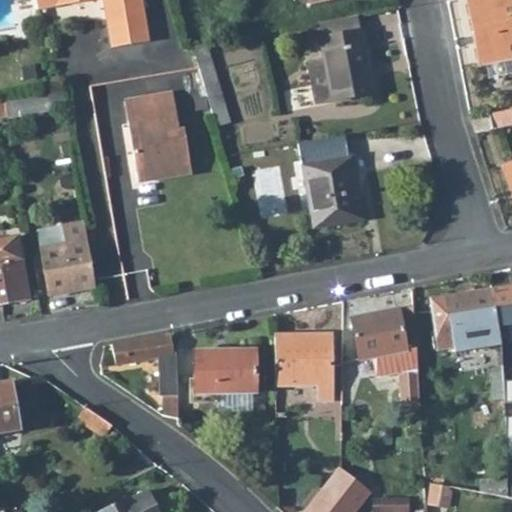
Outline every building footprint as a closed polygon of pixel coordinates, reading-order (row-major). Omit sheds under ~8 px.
[(99,0),(102,0),(111,49),(149,42),(142,0),(35,0),(37,11),(99,0)] [(466,0),(479,64),(511,58),(511,4),(511,0),(466,0)] [(318,24),(321,38),(361,30),(358,16),(318,24)] [(361,30),(321,38),(320,38),(324,59),(333,102),(374,94),(362,30),(361,30)] [(205,45),(193,49),(216,128),(229,124),(205,45)] [(307,63),(315,105),(333,102),(324,59),(307,63)] [(61,93),(5,103),(7,116),(7,119),(64,109),(61,93)] [(124,102),(129,127),(137,125),(141,150),(133,152),(138,182),(191,173),(184,131),(179,132),(173,94),(124,102)] [(491,130),(511,125),(511,109),(488,115),(491,130)] [(129,127),(133,152),(141,150),(137,125),(129,127)] [(344,136),(296,145),(300,167),(301,167),(313,230),(362,220),(351,157),(348,158),(344,136)] [(227,161),(234,182),(241,181),(235,159),(227,161)] [(511,161),(500,166),(511,199),(511,161)] [(40,249),(47,296),(94,287),(86,240),(83,241),(80,223),(62,226),(65,244),(40,249)] [(36,230),(40,249),(65,244),(62,226),(36,230)] [(0,304),(28,299),(18,238),(0,240),(0,304)] [(508,336),(511,335),(511,286),(491,290),(500,346),(510,344),(508,336)] [(431,299),(439,349),(454,347),(455,353),(500,346),(491,290),(431,299)] [(349,319),(357,360),(370,357),(375,379),(398,374),(401,410),(419,409),(416,372),(416,367),(412,307),(349,319)] [(176,355),(173,356),(170,335),(111,344),(115,364),(160,356),(161,397),(163,397),(163,416),(178,419),(176,355)] [(318,400),(331,401),(330,335),(274,335),(274,386),(318,384),(318,400)] [(500,346),(501,356),(511,355),(510,344),(500,346)] [(216,394),(256,393),(255,351),(194,351),(194,403),(216,402),(216,394)] [(511,406),(511,378),(511,355),(501,356),(501,366),(503,400),(503,407),(511,406)] [(494,400),(503,400),(501,366),(492,367),(494,400)] [(0,432),(18,430),(10,383),(0,384),(0,432)] [(105,435),(112,426),(85,408),(79,417),(84,421),(105,435)] [(82,425),(103,439),(105,435),(84,421),(82,425)] [(329,511),(354,480),(338,467),(304,511),(329,511)] [(480,493),(507,498),(507,479),(479,479),(480,493)] [(354,480),(329,511),(356,511),(370,492),(354,480)] [(428,504),(449,507),(452,491),(431,487),(428,504)] [(158,511),(147,491),(128,500),(127,498),(98,511),(158,511)] [(373,498),(372,511),(408,511),(408,499),(373,498)]
